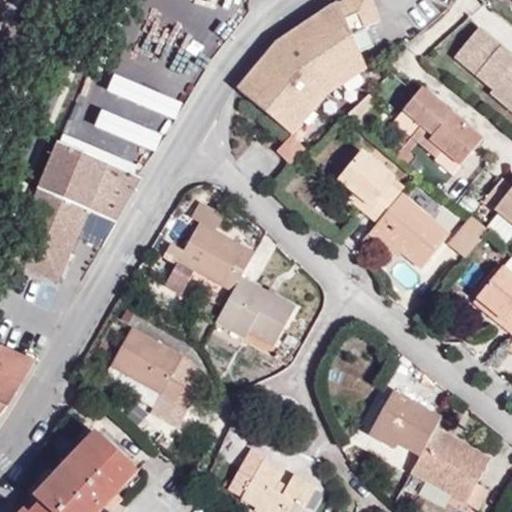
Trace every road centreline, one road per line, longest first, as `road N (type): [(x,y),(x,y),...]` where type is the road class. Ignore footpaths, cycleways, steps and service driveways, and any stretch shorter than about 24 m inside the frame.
road 1 (residential): [(184,142),(343,294),(511,431)]
road 2 (unclassified): [(0,457),(184,142)]
road 3 (residential): [(466,0),(412,49),(415,71),(511,152)]
road 4 (primary): [(0,192),(81,0)]
road 5 (unclassified): [(184,142),(252,28),(290,0)]
